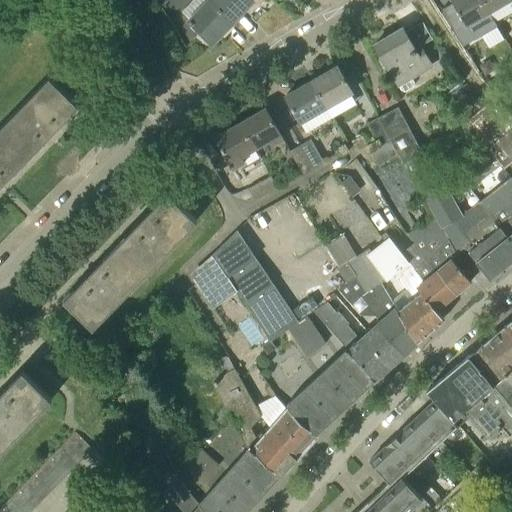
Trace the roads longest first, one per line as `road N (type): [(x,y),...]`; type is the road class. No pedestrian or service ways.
road 1 (residential): [(511,298),(286,511)]
road 2 (residential): [(170,132),(385,0)]
road 3 (residential): [(0,290),(170,132)]
road 4 (residential): [(170,132),(123,0)]
